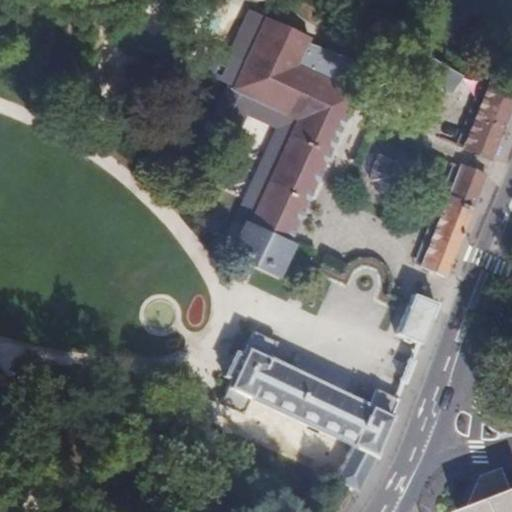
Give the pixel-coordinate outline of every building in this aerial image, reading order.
[(249,16),(244,14),(242,20),(221,68),(236,75),(226,97),(224,103),(291,130),(244,243),(236,263),(278,280),(288,256),(351,102),(289,77),(305,39),(259,20),(249,16)] [(363,42),(370,29),(344,16),(336,28),(363,42)] [(448,92),(456,77),(387,38),(378,54),(448,92)] [(487,162),(511,99),(511,93),(485,83),(457,150),(487,162)] [(224,103),(226,97),(219,94),(197,149),(227,161),(239,131),(264,141),(236,211),(226,236),(244,243),(291,130),(224,103)] [(402,171),(373,159),(366,176),(368,187),(374,193),(385,194),(396,187),(402,171)] [(440,279),(480,178),(456,168),(415,269),(440,279)] [(414,345),(430,304),(409,294),(391,335),(414,345)] [(330,481),(346,488),(352,491),(369,458),(392,400),(368,390),(362,406),(277,369),(283,354),(261,345),(229,419),(253,429),(260,412),(343,447),(330,481)] [(511,511),(511,477),(507,464),(482,474),(461,511),(511,511)]
